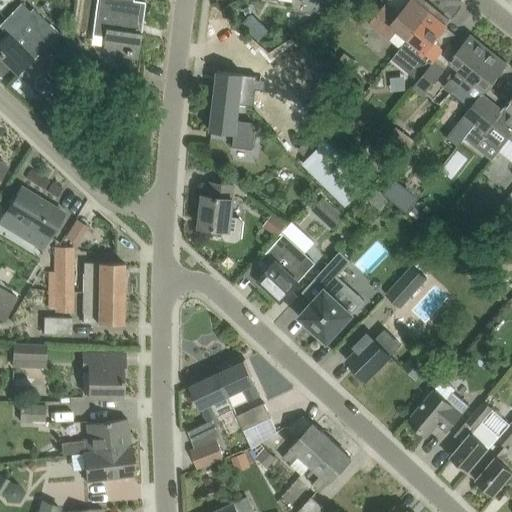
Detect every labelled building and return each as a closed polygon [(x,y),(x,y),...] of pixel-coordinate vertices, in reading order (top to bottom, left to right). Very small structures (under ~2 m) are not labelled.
[(102,51),(138,55),(141,32),(138,32),(139,24),(142,24),(145,2),(133,0),(132,0),(96,0),(91,35),(104,37),(102,51)] [(369,24),(390,41),(398,31),(408,39),(431,10),(424,5),(427,1),(425,0),(409,0),(399,13),(386,2),(369,24)] [(14,28),(0,41),(0,55),(2,58),(3,56),(19,72),(17,74),(18,75),(59,34),(32,8),(29,11),(21,3),(5,19),(14,28)] [(400,49),(410,56),(418,63),(426,69),(434,60),(443,49),(434,42),(447,27),(446,26),(450,21),(440,12),(438,15),(431,10),(408,39),(400,49)] [(446,86),(453,93),(489,49),(470,34),(449,61),(459,69),(446,86)] [(489,49),(453,93),(470,107),(463,116),(473,125),(474,126),(493,102),(484,95),(508,64),(489,49)] [(434,60),(426,69),(412,86),(423,95),(445,68),(434,60)] [(218,70),(215,101),(240,104),(254,105),(257,77),(243,75),(243,74),(218,70)] [(511,113),(500,129),(510,138),(511,135),(511,97),(505,107),(511,112),(511,113)] [(215,101),(211,131),(237,133),(237,132),(250,133),(251,122),(238,120),(240,104),(215,101)] [(464,136),(465,137),(475,145),(503,109),(493,102),(474,126),(473,125),(464,136)] [(265,147),(273,157),(283,150),(275,139),(265,147)] [(369,182),(326,139),(304,162),(346,204),(369,182)] [(368,160),(374,153),(365,145),(359,153),(368,160)] [(242,239),(244,222),(240,217),(234,216),(236,196),(235,196),(236,183),(210,180),(209,195),(204,195),(200,226),(223,229),(222,236),(226,241),(237,242),(242,239)] [(389,200),(373,186),(365,195),(381,210),(389,200)] [(26,235),(43,245),(42,246),(43,247),(64,213),(21,187),(6,211),(31,226),(26,235)] [(312,209),(323,219),(334,207),(323,197),(312,209)] [(279,237),(289,224),(273,213),(263,226),(279,237)] [(80,243),(90,224),(77,217),(67,236),(80,243)] [(284,236),(268,254),(276,262),(259,279),(282,300),(299,281),(314,264),(303,253),(284,236)] [(476,239),(462,256),(475,267),(489,250),(476,239)] [(73,293),(73,267),(73,247),(55,247),(55,293),(73,293)] [(351,261),(340,251),(318,274),(329,284),(299,316),(317,333),(315,335),(324,343),(326,341),(327,342),(353,314),(333,296),(346,283),(338,276),(351,261)] [(84,262),(83,293),(124,293),(124,263),(99,262),(84,262)] [(388,294),(401,306),(427,276),(414,265),(388,294)] [(0,283),(0,316),(7,320),(21,294),(0,283)] [(73,293),(55,293),(55,311),(74,311),(73,293)] [(124,293),(83,293),(83,324),(123,323),(124,293)] [(71,317),(44,316),(43,332),(71,333),(71,317)] [(347,360),(367,379),(391,355),(380,344),(391,333),(379,321),(355,345),(359,349),(347,360)] [(13,343),(12,366),(45,366),(46,343),(13,343)] [(123,397),(123,366),(118,366),(118,352),(83,351),(83,366),(88,366),(88,396),(123,397)] [(418,377),(427,368),(414,355),(405,364),(418,377)] [(249,401),(261,396),(255,383),(256,382),(245,360),(219,372),(229,395),(243,389),(249,401)] [(229,395),(219,372),(190,385),(201,408),(203,407),(209,420),(219,415),(235,409),(229,395)] [(444,378),(421,405),(408,420),(427,436),(438,423),(446,430),(469,404),(454,391),(456,388),(444,378)] [(467,421),(475,427),(450,456),(469,472),(490,448),(497,439),(498,437),(488,429),(500,414),(484,400),(467,421)] [(31,420),(47,421),(47,423),(61,424),(62,409),(47,408),(47,403),(32,402),(31,420)] [(265,403),(247,411),(237,415),(243,430),(272,417),(265,403)] [(307,414),(291,425),(298,435),(314,423),(307,414)] [(84,438),(85,451),(97,450),(130,446),(127,418),(87,422),(88,437),(84,438)] [(268,419),(251,426),(257,440),(274,433),(268,419)] [(495,456),(475,480),(495,496),(511,475),(511,420),(498,437),(497,439),(506,446),(496,457),(495,456)] [(301,454),(311,463),(333,441),(314,424),(283,457),(291,465),(301,454)] [(198,468),(217,461),(225,458),(218,439),(191,450),(198,468)] [(333,441),(311,463),(322,474),(313,484),(321,491),(351,458),(333,441)] [(85,451),(83,451),(86,480),(101,478),(136,474),(132,445),(130,446),(97,450),(85,451)] [(265,447),(257,456),(256,457),(268,468),(277,458),(265,447)] [(232,458),(237,472),(252,466),(246,452),(232,458)] [(19,483),(10,481),(10,480),(0,474),(0,492),(3,494),(8,501),(20,501),(26,492),(19,483)] [(255,511),(248,496),(214,511),(255,511)] [(312,496),(296,511),(317,511),(323,506),(312,496)] [(59,511),(62,505),(43,499),(38,511),(59,511)]
